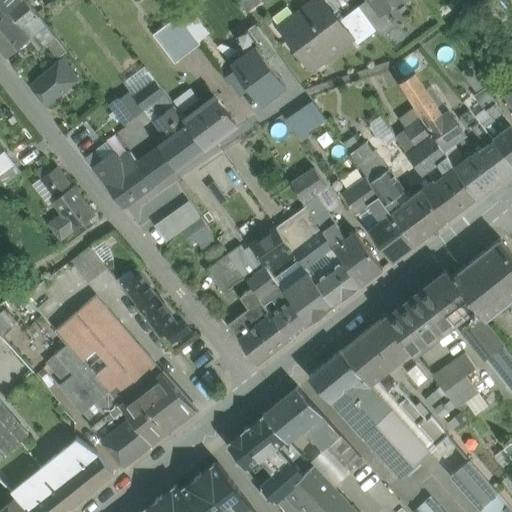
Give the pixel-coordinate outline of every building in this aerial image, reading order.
[(0,0),(0,18),(8,12),(21,0),(0,0)] [(39,18),(25,0),(21,0),(8,12),(20,26),(23,24),(26,27),(33,22),(39,18)] [(240,0),(239,1),(246,11),(260,0),(240,0)] [(319,0),(316,0),(280,28),(311,69),(352,38),(353,37),(342,23),(333,11),(330,14),(319,0)] [(380,13),(370,0),(366,0),(359,6),(361,9),(377,30),(380,35),(393,25),(383,11),(380,13)] [(370,0),(380,13),(383,11),(388,7),(394,8),(403,2),(402,0),(370,0)] [(377,30),(361,9),(342,23),(353,37),(352,38),(358,45),(377,30)] [(20,26),(8,12),(0,18),(0,46),(8,56),(32,36),(32,34),(34,33),(36,32),(35,31),(38,29),(33,22),(26,27),(23,24),(20,26)] [(179,15),(153,35),(175,63),(200,44),(179,15)] [(55,37),(39,18),(33,22),(38,29),(35,31),(36,32),(34,33),(44,46),(49,41),(55,37)] [(68,54),(55,37),(49,41),(62,58),(63,59),(68,54)] [(231,63),(263,106),(287,88),(254,45),(231,63)] [(63,59),(62,58),(52,67),(69,89),(79,80),(63,59)] [(232,86),(215,63),(203,71),(221,95),(232,86)] [(52,67),(31,86),(47,107),(69,89),(52,67)] [(415,73),(401,82),(416,107),(431,97),(415,73)] [(155,81),(134,97),(144,110),(165,94),(155,81)] [(243,121),(253,114),(237,91),(227,98),(243,121)] [(216,97),(200,109),(204,113),(189,125),(206,147),(236,125),(216,97)] [(431,97),(416,107),(426,122),(429,126),(443,116),(431,97)] [(511,125),(496,104),(486,111),(491,117),(482,124),(493,138),(494,140),(511,162),(511,125)] [(189,125),(174,106),(153,121),(167,140),(189,125)] [(470,110),(459,118),(469,131),(473,128),(480,122),(470,110)] [(465,135),(449,112),(443,116),(429,126),(434,134),(443,149),(465,135)] [(423,117),(397,136),(408,153),(417,146),(434,134),(429,126),(426,122),(423,117)] [(482,124),(480,122),(473,128),(487,145),(494,140),(482,124)] [(328,123),(312,134),(328,156),(343,144),(343,143),(328,123)] [(161,145),(160,146),(177,168),(206,147),(189,125),(167,140),(161,145)] [(357,134),(343,143),(343,144),(350,153),(364,144),(357,134)] [(434,134),(417,146),(432,168),(448,156),(443,149),(434,134)] [(155,138),(132,155),(137,163),(154,185),(177,168),(160,146),(161,145),(155,138)] [(487,145),(477,152),(498,181),(511,170),(511,162),(494,140),(487,145)] [(364,144),(350,153),(351,154),(357,162),(372,152),(366,143),(364,144)] [(432,168),(417,146),(408,153),(423,175),(427,172),(432,168)] [(388,170),(374,151),(372,152),(357,162),(367,176),(366,177),(380,197),(382,199),(396,188),(400,185),(389,169),(388,170)] [(476,151),(455,167),(477,197),(498,181),(477,152),(476,151)] [(130,152),(120,161),(127,170),(137,163),(132,155),(130,152)] [(120,161),(114,153),(93,168),(124,208),(144,192),(127,170),(120,161)] [(477,197),(455,167),(448,156),(432,168),(427,172),(433,181),(429,184),(452,216),(477,197)] [(154,185),(137,163),(127,170),(144,192),(154,185)] [(16,164),(0,176),(7,184),(22,172),(16,164)] [(57,167),(42,179),(48,187),(63,176),(57,167)] [(314,168),(292,183),(304,201),(316,193),(326,186),(314,168)] [(63,176),(48,187),(57,199),(72,187),(63,176)] [(380,197),(366,177),(343,193),(357,213),(370,204),(380,197)] [(429,184),(406,202),(396,188),(382,199),(391,212),(415,244),(452,216),(429,184)] [(57,199),(53,202),(62,214),(74,230),(75,230),(95,215),(73,186),(72,187),(57,199)] [(336,223),(316,193),(304,201),(307,206),(324,231),(336,223)] [(415,244),(391,212),(382,199),(380,197),(370,204),(381,220),(369,229),(392,261),(415,244)] [(167,240),(185,229),(197,248),(216,236),(192,199),(156,222),(167,240)] [(24,200),(18,205),(23,210),(28,206),(24,200)] [(324,231),(307,206),(288,219),(305,243),(303,245),(315,261),(326,253),(335,247),(324,231)] [(74,230),(62,214),(49,224),(61,239),(74,230)] [(305,243),(288,219),(276,228),(292,249),(305,268),(315,261),(303,245),(305,243)] [(336,223),(324,231),(335,247),(346,238),(336,223)] [(276,228),(251,246),(266,266),(267,268),(292,249),(276,228)] [(383,269),(356,231),(346,238),(335,247),(344,259),(362,284),(383,269)] [(511,253),(501,239),(453,276),(476,306),(483,314),(486,318),(511,298),(511,253)] [(217,242),(204,251),(211,261),(224,251),(217,242)] [(260,271),(241,245),(228,254),(245,277),(247,280),(260,271)] [(72,261),(87,280),(106,265),(91,246),(72,261)] [(335,247),(326,253),(339,263),(344,259),(335,247)] [(228,254),(207,270),(224,293),(245,277),(228,254)] [(339,263),(315,281),(333,306),(362,284),(344,259),(339,263)] [(260,271),(247,280),(252,288),(260,299),(280,285),(267,268),(266,266),(260,271)] [(447,270),(386,317),(411,351),(414,354),(476,306),(453,276),(447,270)] [(309,273),(284,291),(308,325),(333,306),(315,281),(309,273)] [(177,323),(140,274),(125,285),(161,335),(177,323)] [(284,291),(280,285),(260,299),(265,305),(272,299),(279,308),(271,314),(290,339),(308,325),(284,291)] [(260,299),(252,288),(240,297),(249,308),(228,324),(238,338),(271,314),(265,305),(260,299)] [(162,372),(96,296),(68,320),(55,331),(67,344),(118,402),(120,404),(147,383),(162,372)] [(68,320),(62,312),(49,323),(55,331),(68,320)] [(13,329),(0,314),(0,335),(3,338),(13,329)] [(271,314),(238,338),(258,365),(290,340),(290,339),(271,314)] [(504,345),(484,320),(486,318),(483,314),(463,329),(486,359),(504,345)] [(385,315),(341,350),(372,384),(381,394),(387,389),(378,379),(411,351),(386,317),(385,315)] [(120,404),(118,402),(67,344),(56,353),(74,374),(64,382),(60,385),(94,425),(91,427),(125,465),(153,443),(120,404)] [(372,384),(341,350),(310,376),(342,411),(372,384)] [(74,374),(56,353),(46,362),(64,382),(74,374)] [(476,369),(465,353),(455,360),(467,376),(476,369)] [(467,376),(455,360),(444,368),(468,401),(479,392),(467,376)] [(468,401),(444,368),(433,376),(458,408),(468,401)] [(197,410),(163,371),(162,372),(147,383),(181,422),(197,410)] [(181,422),(147,383),(120,404),(153,443),(181,422)] [(427,419),(395,383),(387,389),(381,394),(431,450),(448,435),(432,415),(427,419)] [(381,394),(372,384),(342,411),(400,477),(431,450),(381,394)] [(298,386),(264,413),(289,440),(304,428),(323,450),(341,434),(322,413),(298,386)] [(0,400),(0,460),(3,457),(9,452),(28,434),(0,401),(0,400)] [(289,440),(264,413),(228,442),(241,460),(272,498),(278,494),(282,498),(284,500),(289,496),(285,492),(314,466),(300,451),(299,451),(289,440)] [(98,453),(77,439),(71,444),(65,437),(54,446),(54,447),(41,457),(45,463),(31,474),(28,476),(29,477),(42,495),(55,511),(64,511),(115,472),(98,453)] [(31,474),(9,452),(3,457),(26,480),(29,477),(28,476),(31,474)] [(26,480),(3,457),(0,460),(0,480),(5,485),(16,496),(26,508),(42,495),(29,477),(26,480)] [(497,493),(470,461),(451,477),(479,508),(497,493)] [(357,511),(315,466),(314,466),(285,492),(289,496),(284,500),(282,498),(276,503),(283,511),(357,511)] [(197,511),(180,489),(175,484),(141,511),(142,511),(197,511)] [(29,511),(26,508),(16,496),(5,485),(1,489),(11,500),(0,509),(0,511),(29,511)] [(511,511),(511,509),(498,493),(497,493),(479,508),(482,511),(511,511)] [(55,511),(42,495),(26,508),(29,511),(55,511)] [(444,511),(431,496),(414,511),(444,511)]
